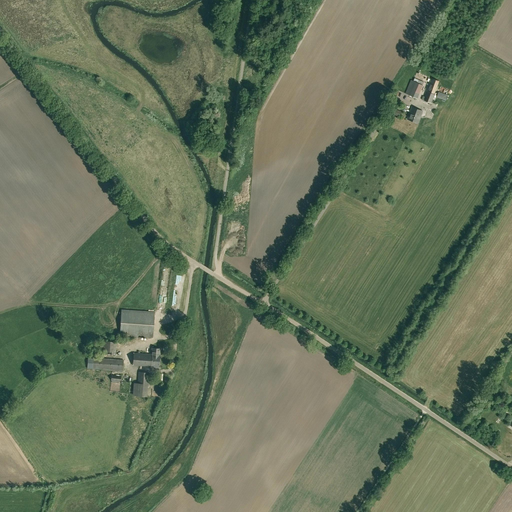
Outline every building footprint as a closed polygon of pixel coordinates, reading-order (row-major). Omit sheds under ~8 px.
[(426,78),(426,77),(426,76),(426,75),(426,74),(425,74),(425,73),(424,73),(423,72),(422,72),(421,72),(420,72),(419,73),(418,74),(417,75),(417,76),(417,77),(417,78),(418,79),(418,80),(419,80),(419,81),(420,81),(421,82),(422,82),(423,82),(423,81),(424,81),(425,81),(425,80),(426,79),(426,78)] [(431,103),(439,81),(432,79),(425,97),(423,96),(422,100),(431,103)] [(408,95),(414,81),(411,80),(405,93),(408,95)] [(420,83),(414,81),(408,95),(414,97),(420,83)] [(446,101),(448,95),(438,92),(437,97),(446,101)] [(418,123),(422,111),(412,107),(407,119),(418,123)] [(383,114),(379,112),(375,120),(378,122),(383,114)] [(153,338),(155,312),(121,310),(119,335),(153,338)] [(116,342),(102,341),(100,341),(99,353),(115,355),(116,342)] [(160,354),(160,348),(152,348),(151,354),(134,353),(133,359),(159,361),(159,354),(160,354)] [(87,368),(115,370),(123,371),(124,360),(88,357),(87,368)] [(158,368),(159,361),(133,359),(133,365),(151,366),(151,367),(158,368)] [(147,397),(149,372),(138,372),(137,383),(134,383),(133,396),(147,397)]
